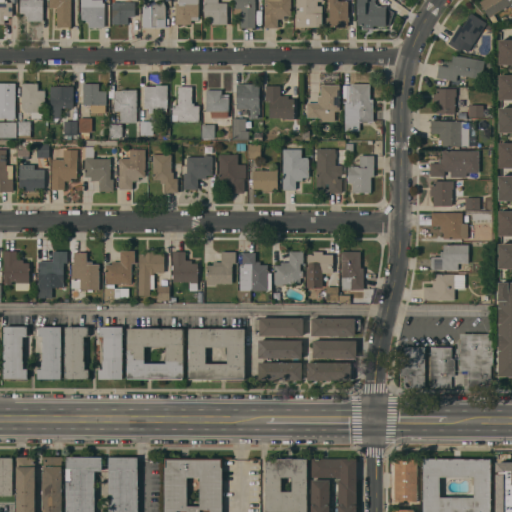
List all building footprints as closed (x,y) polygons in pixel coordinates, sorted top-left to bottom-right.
[(0,0),(7,0),(7,1),(13,1),(13,15),(8,15),(8,19),(5,19),(5,23),(0,23),(0,0)] [(43,0),(43,20),(27,20),(27,15),(25,15),(25,12),(20,12),(20,0),(43,0)] [(71,0),(71,26),(57,26),(57,7),(50,7),(50,0),(71,0)] [(81,0),(103,0),(103,2),(105,2),(104,26),(89,26),(89,21),(86,21),(86,19),(81,19),(81,0)] [(166,26),(164,26),(164,27),(145,27),(145,26),(143,26),(143,5),(149,5),(149,3),(155,0),(163,0),(166,6),(166,26)] [(176,2),(179,2),(179,0),(199,0),(199,19),(191,19),(191,23),(176,23),(176,2)] [(211,23),(211,16),(204,16),(204,2),(205,2),(205,0),(218,0),(218,2),(228,2),(228,24),(211,23)] [(256,0),(256,27),(241,27),(241,13),(234,13),(234,0),(256,0)] [(265,0),(291,0),(291,15),(285,15),(285,18),(278,18),(278,27),(265,27),(265,0)] [(296,26),(296,12),(297,12),(297,0),(316,0),(316,3),(318,3),(318,5),(322,5),(322,26),(296,26)] [(348,0),(348,16),(349,16),(349,20),(348,20),(348,26),(329,26),(329,22),(326,22),(326,16),(329,16),(329,0),(348,0)] [(374,0),(374,1),(375,1),(375,4),(377,4),(377,5),(386,5),(386,25),(373,25),(373,27),(367,27),(367,28),(362,28),(362,24),(357,24),(357,0),(374,0)] [(511,0),(511,2),(494,14),(498,20),(493,23),(490,17),(489,17),(480,1),(481,0),(511,0)] [(112,1),(135,1),(135,16),(128,16),(128,23),(112,23),(112,1)] [(468,51),(462,47),(460,50),(448,42),(459,24),(462,26),(471,12),(487,22),(468,51)] [(511,39),(511,64),(499,64),(499,52),(500,52),(500,48),(499,48),(499,39),(511,39)] [(453,54),(485,60),(482,78),(457,74),(456,80),(437,77),(440,59),(452,61),(453,54)] [(511,99),(499,99),(499,89),(500,89),(500,85),(499,85),(499,74),(511,74),(511,99)] [(0,82),(16,82),(16,117),(14,117),(14,119),(8,119),(8,116),(0,116),(0,82)] [(22,82),(38,82),(38,89),(45,89),(45,111),(44,111),(44,117),(31,117),(31,111),(26,111),(22,106),(22,82)] [(83,104),(84,82),(99,82),(99,89),(107,90),(107,104),(105,104),(105,112),(92,112),(92,104),(83,104)] [(245,83),(260,83),(260,117),(251,117),(251,108),(237,108),(237,83),(245,83)] [(359,129),(345,129),(345,102),(350,102),(350,83),(370,83),(370,98),(373,98),(373,121),(359,121),(359,129)] [(145,85),(156,85),(156,84),(168,84),(168,107),(167,107),(167,111),(156,111),(156,107),(154,107),(154,112),(148,112),(149,107),(145,107),(145,85)] [(280,95),(289,95),(289,98),(294,98),(294,118),(286,118),(286,116),(269,116),(270,100),(266,100),(266,96),(266,84),(280,84),(280,95)] [(340,84),(340,100),(341,100),(341,105),(340,105),(340,110),(335,110),(335,112),(329,112),(329,110),(319,110),(319,112),(320,112),(320,116),(307,116),(307,102),(318,102),(318,95),(321,95),(321,84),(340,84)] [(74,85),(74,107),(62,107),(62,117),(51,117),(51,85),(74,85)] [(173,120),(173,104),(178,104),(178,85),(193,85),(192,102),(194,102),(194,105),(200,105),(199,121),(173,120)] [(222,89),(222,93),(229,93),(229,111),(228,111),(228,116),(211,116),(211,110),(206,110),(206,88),(222,89)] [(455,112),(436,112),(436,102),(433,102),(433,93),(436,93),(436,88),(456,88),(456,96),(455,96),(455,112)] [(137,129),(128,129),(128,137),(111,137),(111,123),(120,123),(120,110),(114,110),(114,96),(115,96),(115,89),(121,90),(121,89),(137,89),(137,129)] [(483,104),(483,116),(469,116),(469,104),(483,104)] [(511,106),(511,131),(499,131),(499,121),(500,121),(500,116),(499,116),(499,106),(511,106)] [(92,131),(80,131),(80,117),(92,117),(92,131)] [(234,117),(246,117),(246,130),(249,130),(249,139),(233,139),(234,117)] [(31,120),(31,134),(26,134),(26,136),(20,136),(20,134),(18,134),(19,120),(31,120)] [(78,134),(76,134),(76,139),(66,138),(66,134),(65,134),(65,120),(78,120),(78,134)] [(141,120),(154,120),(154,134),(141,134),(141,120)] [(431,120),(461,120),(461,121),(476,121),(476,145),(461,145),(442,145),(442,139),(439,139),(439,133),(431,133),(431,120)] [(0,121),(17,121),(17,136),(0,136),(0,121)] [(215,123),(215,137),(203,137),(203,123),(215,123)] [(310,130),(310,139),(302,139),(303,129),(310,130)] [(37,157),(37,142),(50,142),(49,157),(37,157)] [(236,142),(245,142),(245,151),(236,151),(236,142)] [(511,167),(499,167),(499,157),(499,153),(499,142),(511,142),(511,167)] [(18,155),(19,143),(29,143),(29,155),(18,155)] [(261,143),(260,158),(249,157),(250,143),(261,143)] [(99,190),(99,179),(91,179),(91,176),(85,176),(85,159),(84,158),(84,146),(94,146),(94,157),(111,158),(110,178),(114,178),(114,190),(99,190)] [(0,148),(6,148),(6,164),(13,164),(13,178),(13,190),(0,190),(0,148)] [(145,176),(139,176),(139,179),(132,179),(132,189),(119,189),(119,157),(129,157),(129,148),(145,148),(145,176)] [(283,148),(301,148),(301,157),(308,157),(308,158),(309,158),(309,176),(302,176),(302,179),(296,179),(296,189),(283,189),(283,148)] [(335,148),(335,152),(336,153),(336,157),(335,157),(336,163),(339,163),(339,164),(342,164),(342,175),(338,175),(338,177),(342,177),(342,192),(329,192),(329,183),(326,183),(326,192),(317,192),(317,148),(335,148)] [(78,176),(71,176),(71,179),(65,179),(65,188),(52,188),(52,178),(53,178),(52,158),(64,158),(64,149),(78,149),(78,176)] [(479,150),(479,172),(466,172),(466,176),(450,176),(451,171),(445,171),(445,176),(430,175),(430,162),(439,162),(439,157),(442,157),(442,149),(479,150)] [(153,153),(172,153),(171,171),(174,171),(173,177),(178,178),(178,192),(165,191),(165,182),(161,182),(161,179),(153,179),(153,153)] [(238,153),(238,163),(246,163),(246,179),(244,179),(244,192),(231,192),(231,183),(227,183),(227,179),(220,179),(220,153),(238,153)] [(374,176),(371,176),(371,191),(368,191),(368,192),(365,192),(365,191),(359,191),(359,192),(355,192),(352,192),(352,182),(348,182),(348,166),(351,166),(351,165),(360,165),(360,154),(374,154),(374,176)] [(187,156),(204,156),(204,155),(211,155),(211,156),(212,156),(212,174),(206,174),(206,177),(198,177),(198,188),(184,188),(184,172),(182,172),(182,164),(187,164),(187,156)] [(35,163),(34,165),(35,165),(35,168),(45,168),(45,187),(34,187),(34,190),(25,190),(25,187),(19,187),(20,163),(35,163)] [(270,170),(270,168),(278,168),(278,188),(272,188),(272,191),(263,191),(263,188),(253,188),(253,169),(270,170)] [(511,175),(511,200),(499,200),(499,189),(500,189),(500,185),(498,185),(499,175),(511,175)] [(452,205),(449,205),(449,206),(445,206),(445,205),(440,205),(440,206),(436,206),(436,205),(433,205),(433,195),(430,195),(430,185),(434,185),(433,180),(453,180),(453,188),(452,188),(452,205)] [(480,197),(480,209),(465,209),(465,196),(480,197)] [(511,235),(498,235),(498,225),(499,225),(499,221),(498,221),(498,210),(511,210),(511,235)] [(462,211),(462,222),(468,222),(468,238),(444,238),(444,231),(441,231),(441,225),(432,225),(432,211),(462,211)] [(511,242),(511,268),(498,268),(498,256),(499,256),(499,253),(498,253),(499,242),(511,242)] [(469,262),(458,262),(458,269),(431,269),(431,256),(440,256),(440,250),(443,250),(443,243),(469,243),(469,262)] [(115,298),(115,301),(111,301),(111,302),(105,301),(105,300),(105,287),(107,287),(107,284),(107,283),(105,283),(106,264),(112,264),(112,261),(120,261),(120,249),(135,250),(135,262),(132,262),(132,283),(115,282),(115,287),(129,287),(129,296),(120,296),(120,298),(115,298)] [(17,259),(23,259),(23,262),(30,262),(29,289),(16,289),(16,280),(12,280),(12,284),(5,283),(5,259),(4,259),(4,250),(17,250),(17,259)] [(67,262),(64,262),(64,265),(64,286),(52,286),(52,298),(39,298),(39,269),(39,264),(45,264),(45,261),(53,261),(53,250),(68,250),(67,262)] [(144,253),(144,250),(155,250),(155,253),(165,253),(164,272),(154,272),(154,288),(150,288),(150,294),(139,294),(139,271),(139,253),(144,253)] [(185,259),(192,259),(192,262),(198,262),(197,290),(190,290),(190,281),(173,281),(173,277),(172,277),(172,274),(173,274),(173,269),(172,269),(172,265),(173,265),(173,260),(173,250),(186,250),(185,259)] [(275,264),(281,264),(281,261),(289,261),(289,250),(303,250),(303,262),(300,262),(300,270),(303,270),(303,276),(300,276),(300,283),(283,283),(283,284),(275,284),(275,282),(275,264)] [(307,266),(308,266),(308,250),(323,250),(323,254),(333,253),(333,270),(323,270),(323,287),(307,287),(307,266)] [(364,289),(342,289),(342,251),(360,250),(361,267),(364,267),(364,289)] [(99,289),(93,289),(93,291),(88,291),(88,289),(81,289),(81,287),(71,287),(71,278),(72,278),(72,263),(74,263),(74,251),(87,251),(87,261),(93,261),(93,263),(99,263),(99,289)] [(236,251),(236,262),(233,262),(233,283),(215,283),(215,284),(207,284),(208,264),(213,264),(213,261),(222,261),(222,251),(236,251)] [(240,264),(243,264),(243,251),(256,251),(255,260),(260,260),(260,264),(268,264),(268,272),(272,272),(272,289),(251,289),(251,301),(238,301),(238,289),(240,289),(240,264)] [(465,274),(465,287),(454,287),(454,299),(451,299),(451,300),(448,300),(448,299),(442,299),(442,300),(438,300),(438,299),(423,299),(423,286),(432,286),(432,279),(435,279),(435,273),(454,273),(454,274),(460,274),(465,274)] [(511,376),(509,376),(499,376),(499,282),(511,282),(511,376)] [(170,285),(170,299),(157,299),(158,284),(170,285)] [(339,300),(326,300),(326,286),(339,286),(339,294),(339,300)] [(339,294),(351,294),(351,302),(339,302),(339,300),(339,294)] [(260,335),(260,329),(255,329),(255,318),(260,318),(260,317),(303,317),(303,335),(260,335)] [(355,317),(355,318),(360,318),(360,329),(355,329),(355,335),(312,335),(312,317),(355,317)] [(4,378),(4,325),(27,326),(27,327),(30,327),(29,334),(28,334),(28,336),(23,335),(23,340),(25,340),(25,343),(23,343),(23,360),(23,368),(28,368),(28,378),(4,378)] [(62,326),(61,378),(38,378),(38,368),(42,368),(42,360),(43,360),(43,344),(40,344),(40,341),(43,341),(43,335),(39,335),(39,334),(37,334),(37,326),(62,326)] [(65,378),(65,326),(88,326),(90,326),(90,335),(89,335),(84,335),(84,340),(86,341),(86,344),(84,344),(84,360),(85,360),(85,369),(89,369),(89,378),(65,378)] [(98,326),(123,326),(123,378),(99,378),(99,369),(103,369),(103,361),(104,361),(104,344),(101,344),(101,341),(104,341),(104,335),(99,335),(98,335),(98,326)] [(127,378),(128,327),(184,328),(183,378),(127,378)] [(188,378),(189,327),(245,328),(244,378),(188,378)] [(489,333),(489,337),(493,337),(493,364),(491,364),(491,386),(468,386),(468,373),(462,373),(462,370),(460,370),(460,333),(489,333)] [(259,339),(302,339),(302,357),(259,357),(259,339)] [(356,339),(356,357),(313,357),(313,339),(356,339)] [(425,387),(404,387),(404,375),(401,375),(401,358),(404,358),(404,346),(425,346),(425,387)] [(431,387),(431,346),(451,346),(451,358),(455,358),(454,375),(451,375),(451,387),(431,387)] [(258,379),(259,361),(302,362),(302,379),(258,379)] [(353,362),(353,380),(307,379),(308,361),(353,362)] [(17,511),(17,460),(16,460),(16,456),(35,456),(35,489),(38,489),(38,493),(35,493),(35,511),(17,511)] [(43,511),(43,493),(41,493),(41,490),(43,490),(43,456),(63,456),(63,460),(62,460),(62,511),(43,511)] [(109,456),(138,456),(138,511),(66,511),(66,456),(102,456),(102,468),(102,470),(95,470),(95,511),(109,511),(109,470),(109,467),(109,456)] [(13,494),(0,494),(0,457),(13,457),(13,494)] [(165,511),(165,457),(222,457),(222,511),(165,511)] [(299,511),(266,511),(266,458),(286,458),(286,457),(293,457),(293,458),(307,458),(307,511),(299,511)] [(357,511),(311,511),(311,479),(330,479),(330,511),(338,511),(338,479),(341,479),(341,476),(312,476),(312,458),(357,458),(357,511)] [(395,458),(402,458),(402,460),(408,460),(408,458),(417,458),(417,500),(408,500),(408,499),(404,499),(404,500),(395,500),(395,458)] [(423,511),(423,458),(491,458),(491,511),(423,511)] [(511,511),(511,460),(496,460),(494,511),(511,511)]
